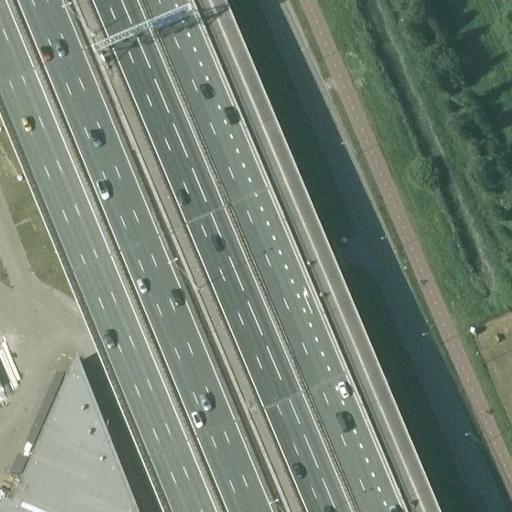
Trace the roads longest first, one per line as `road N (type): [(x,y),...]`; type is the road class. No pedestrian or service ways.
road 1 (tertiary): [(488,511),(269,0)]
road 2 (motorway): [(386,511),(168,0)]
road 3 (motorway): [(43,0),(259,511)]
road 4 (motorway): [(332,511),(116,0)]
road 5 (motorway): [(0,26),(204,511)]
